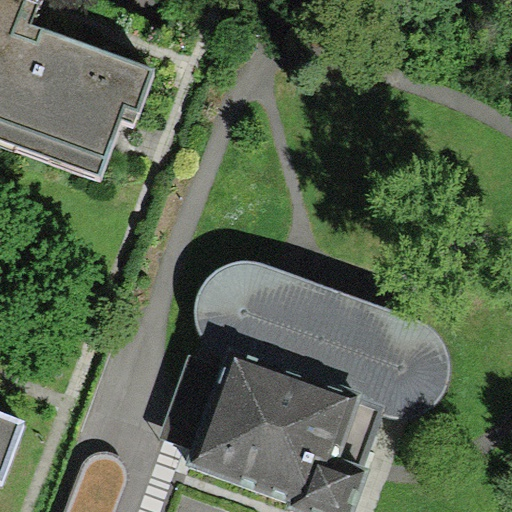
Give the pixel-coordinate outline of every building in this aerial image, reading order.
[(45,1),(42,0),(0,0),(0,151),(103,188),(125,126),(138,131),(157,80),(32,36),(45,1)] [(198,333),(201,346),(206,358),(227,365),(212,406),(198,447),(190,468),(292,504),(289,511),(357,511),(371,474),(365,472),(384,421),(398,424),(414,422),(427,417),(433,412),(441,404),(446,396),(449,387),(449,377),(449,365),(446,355),(440,345),(433,338),(423,332),(257,272),(246,271),(234,273),(223,277),(214,284),(206,292),(200,303),(197,313),(196,323),(198,333)] [(181,441),(198,447),(212,406),(227,365),(206,358),(192,353),(163,434),(181,441)] [(0,493),(3,495),(27,431),(0,421),(0,493)] [(115,511),(133,463),(94,449),(70,511),(115,511)]
